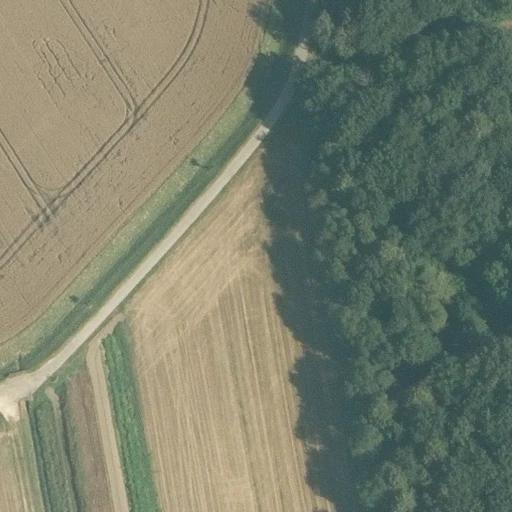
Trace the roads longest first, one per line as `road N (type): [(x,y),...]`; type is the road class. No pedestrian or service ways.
road 1 (track): [(3,393),(38,381),(84,336),(255,143),(296,74),(308,0)]
road 2 (track): [(511,31),(296,74)]
road 3 (track): [(28,511),(3,393)]
